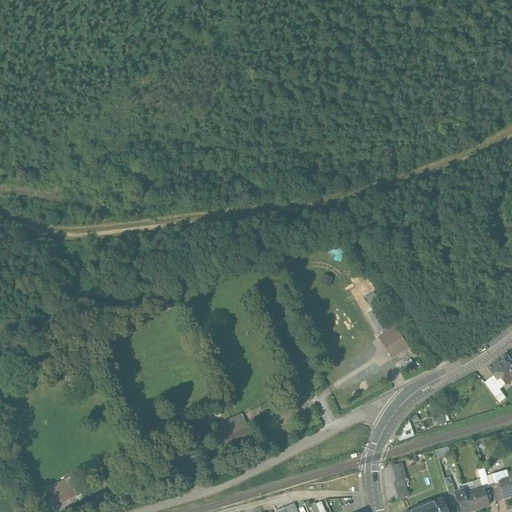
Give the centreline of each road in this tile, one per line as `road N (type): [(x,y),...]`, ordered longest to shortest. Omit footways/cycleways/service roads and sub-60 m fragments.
road 1 (unclassified): [(139,511),(236,481),(353,418),(395,410)]
road 2 (residential): [(395,410),(511,330)]
